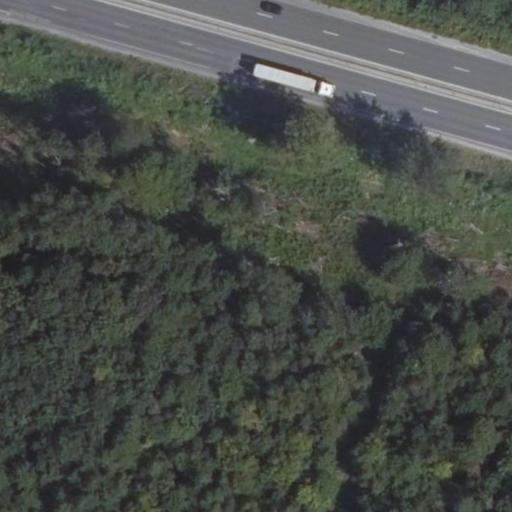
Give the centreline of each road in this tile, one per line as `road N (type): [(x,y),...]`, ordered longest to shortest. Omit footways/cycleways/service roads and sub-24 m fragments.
road 1 (trunk): [(27,0),(511,136)]
road 2 (trunk): [(511,84),(205,0)]
